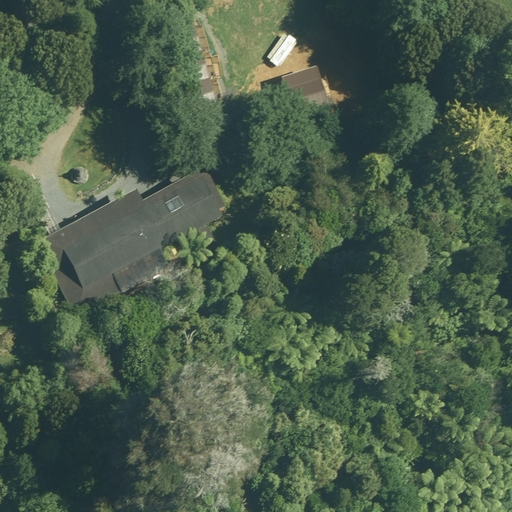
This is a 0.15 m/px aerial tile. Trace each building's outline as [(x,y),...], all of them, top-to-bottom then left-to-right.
[(209,60),(202,36),(174,44),(181,68),(209,60)] [(216,84),(209,60),(181,68),(188,92),(216,84)] [(477,91),(479,92),(481,93),(483,92),(485,91),(487,90),(488,88),(488,85),(488,83),(487,81),(485,80),(483,79),(480,79),(478,80),(477,81),(475,83),(475,85),(475,87),(475,89),(477,91)] [(456,95),(457,96),(460,96),(462,96),(464,95),(466,94),(467,92),(467,89),(467,87),(465,85),(464,84),(461,83),(459,83),(457,83),(455,85),(454,86),(453,89),(453,91),(454,93),(456,95)] [(222,108),(216,84),(188,92),(194,116),(222,108)] [(479,107),(481,109),(483,109),(486,109),(488,108),(490,106),(491,104),(491,102),(490,100),(489,98),(487,96),(485,95),(483,96),(481,96),(479,97),(478,99),(477,101),(477,103),(478,105),(479,107)] [(199,167),(189,173),(212,216),(222,211),(199,167)] [(56,229),(46,235),(87,312),(164,272),(156,256),(186,240),(199,264),(217,255),(203,228),(214,222),(212,216),(189,173),(134,201),(128,192),(56,229)] [(18,183),(46,235),(56,229),(28,178),(18,183)] [(72,365),(74,366),(77,366),(80,366),(82,364),(83,362),(84,360),(84,357),(84,355),(82,353),(80,351),(77,351),(75,351),(73,352),(71,354),(70,356),(69,358),(69,360),(70,363),(72,365)]
